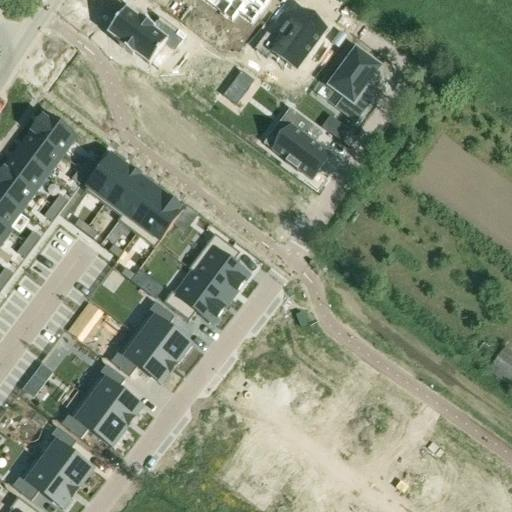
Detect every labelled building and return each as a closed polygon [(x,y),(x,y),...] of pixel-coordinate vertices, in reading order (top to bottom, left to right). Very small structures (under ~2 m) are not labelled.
[(197,0),(197,1),(231,26),(236,19),(250,30),(269,4),(263,0),(197,0)] [(130,10),(112,34),(130,48),(128,50),(141,59),(142,57),(157,68),(173,47),(183,54),(193,39),(165,18),(158,27),(145,18),(143,20),(130,10)] [(267,33),(255,49),(265,57),(270,50),(297,69),(325,32),(299,13),(288,28),(286,27),(279,34),(281,36),(277,41),(267,33)] [(352,47),(324,85),(341,97),(333,108),(354,123),(370,101),(358,92),(378,66),(352,47)] [(241,74),(236,80),(249,90),(254,83),(241,74)] [(321,135),(289,111),(280,124),(291,131),(275,154),(288,164),(288,166),(299,174),(300,172),(314,182),(330,158),(314,146),(321,135)] [(45,116),(31,135),(62,158),(76,139),(45,116)] [(327,117),(319,127),(338,142),(346,131),(327,117)] [(31,135),(17,153),(48,176),(62,158),(31,135)] [(17,153),(4,171),(34,194),(48,176),(17,153)] [(111,159),(85,193),(104,207),(130,173),(111,159)] [(87,160),(79,171),(87,177),(95,166),(87,160)] [(4,171),(0,176),(0,196),(21,212),(34,194),(4,171)] [(79,171),(71,181),(79,187),(87,177),(79,171)] [(130,173),(104,207),(120,220),(121,220),(147,186),(130,173)] [(120,220),(118,223),(136,237),(164,199),(147,186),(121,220),(120,220)] [(0,196),(0,225),(7,231),(8,230),(21,212),(0,196)] [(60,197),(52,207),(60,213),(67,203),(60,197)] [(164,199),(136,237),(155,251),(183,213),(184,213),(164,199)] [(52,207),(44,218),(52,224),(60,213),(52,207)] [(184,213),(183,213),(194,221),(197,217),(187,209),(184,213)] [(79,221),(74,227),(84,235),(88,228),(79,221)] [(0,247),(11,232),(8,230),(7,231),(0,225),(0,247)] [(88,228),(84,235),(93,242),(98,235),(88,228)] [(33,233),(25,244),(32,250),(40,239),(33,233)] [(189,271),(189,272),(190,273),(193,275),(193,274),(229,301),(236,292),(237,293),(249,278),(233,266),(240,256),(215,237),(189,271)] [(25,244),(17,254),(24,260),(32,250),(25,244)] [(113,247),(109,253),(118,260),(123,254),(113,247)] [(5,270),(0,276),(0,282),(5,286),(13,276),(5,270)] [(126,270),(121,276),(130,283),(135,277),(126,270)] [(172,294),(163,305),(189,324),(196,314),(212,326),(224,311),(222,310),(229,301),(193,274),(193,275),(176,297),(172,294)] [(155,305),(133,335),(176,367),(191,347),(167,329),(174,319),(155,305)] [(133,335),(111,365),(130,379),(137,369),(161,387),(176,367),(133,335)] [(106,367),(84,397),(127,429),(142,409),(118,391),(125,382),(106,367)] [(41,368),(33,378),(39,383),(47,373),(41,368)] [(84,397),(62,427),(81,441),(88,431),(112,449),(127,429),(84,397)] [(10,409),(4,419),(15,426),(22,415),(10,409)] [(43,464),(42,465),(78,492),(93,472),(69,454),(76,444),(57,430),(50,439),(57,445),(43,464)] [(35,459),(12,489),(31,503),(39,494),(62,511),(78,492),(42,465),(43,464),(35,459)] [(11,511),(34,511),(18,499),(10,511),(11,511)]
